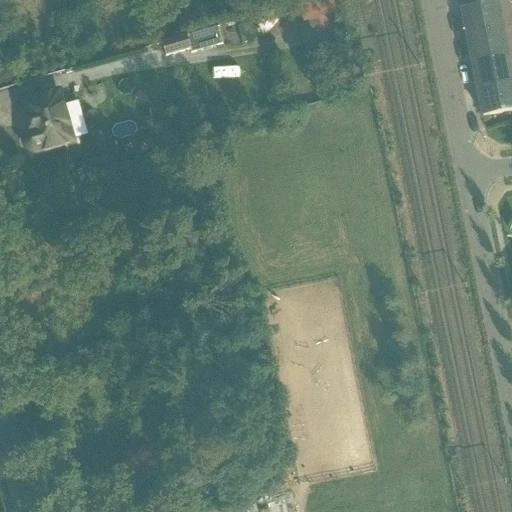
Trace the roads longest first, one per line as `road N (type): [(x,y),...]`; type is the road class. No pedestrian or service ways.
road 1 (residential): [(464,172),(511,412)]
road 2 (residential): [(430,0),(464,172)]
